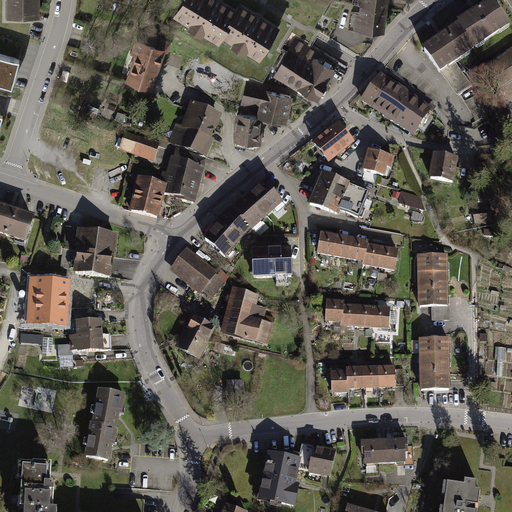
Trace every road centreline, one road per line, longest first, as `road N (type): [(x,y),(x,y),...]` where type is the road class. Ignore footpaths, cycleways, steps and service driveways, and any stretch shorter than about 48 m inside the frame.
road 1 (residential): [(195,442),(223,431),(396,415),(511,421)]
road 2 (residential): [(195,442),(157,376),(140,324),(143,289),(175,239)]
road 3 (residential): [(66,0),(8,182)]
road 4 (residential): [(175,239),(8,182)]
road 5 (residential): [(334,104),(405,141),(477,151)]
road 6 (residential): [(334,104),(429,0)]
road 7 (residential): [(243,179),(226,118),(172,87)]
